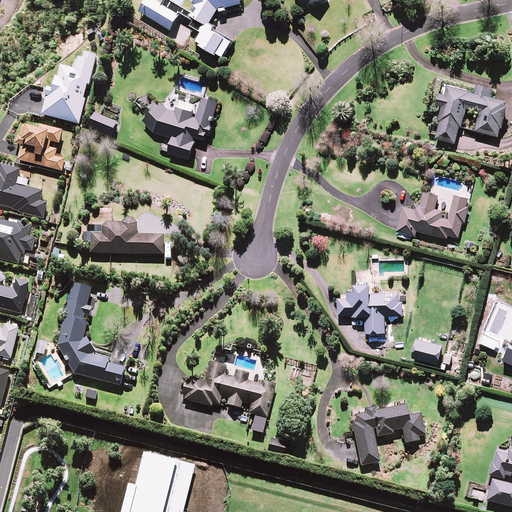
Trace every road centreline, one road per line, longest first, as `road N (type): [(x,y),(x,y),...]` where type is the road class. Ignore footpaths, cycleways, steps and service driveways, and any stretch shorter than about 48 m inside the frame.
road 1 (residential): [(453,511),(49,410),(20,420),(0,497)]
road 2 (residential): [(511,3),(389,38),(328,86),(287,144),(254,256)]
